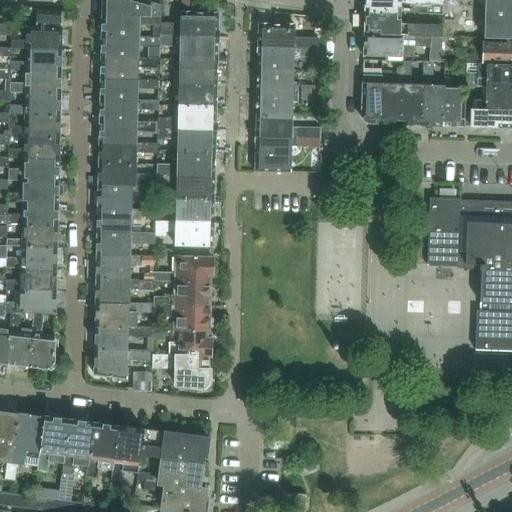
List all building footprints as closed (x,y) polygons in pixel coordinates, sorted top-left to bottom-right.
[(101,0),(102,14),(150,16),(151,2),(143,0),(101,0)] [(443,0),(364,0),(364,12),(400,12),(400,11),(401,11),(401,4),(427,5),(427,14),(443,15),(443,0)] [(511,0),(484,0),(484,38),(511,38),(511,0)] [(161,17),(161,5),(151,2),(150,16),(161,17)] [(35,26),(61,27),(60,27),(60,11),(36,10),(35,26)] [(160,25),(160,35),(175,36),(218,37),(218,31),(218,13),(217,13),(217,12),(209,12),(189,12),(189,11),(181,11),(181,12),(180,12),(180,25),(172,25),(172,23),(160,23),(160,25)] [(364,32),(364,33),(374,33),(400,35),(430,36),(442,36),(442,25),(401,23),(401,11),(400,11),(400,12),(364,12),(364,28),(365,28),(364,32)] [(161,17),(150,16),(102,14),(101,35),(139,37),(139,25),(152,25),(160,25),(160,23),(161,17)] [(317,38),(294,37),(294,24),(293,24),(285,24),(267,24),(267,23),(259,23),(258,23),(258,40),(257,40),(257,46),(311,47),(317,48),(317,38)] [(0,34),(10,35),(11,25),(0,24),(0,34)] [(10,48),(25,49),(61,50),(61,27),(35,26),(25,25),(25,40),(11,40),(10,48)] [(152,25),(152,37),(160,37),(160,35),(160,25),(152,25)] [(442,36),(453,37),(453,25),(442,25),(442,36)] [(374,33),(364,33),(363,51),(364,51),(364,55),(363,55),(363,56),(414,57),(415,46),(402,46),(402,43),(400,43),(400,35),(374,33)] [(139,37),(101,35),(101,57),(138,58),(139,46),(147,46),(159,46),(160,46),(160,38),(152,37),(139,37)] [(174,45),(179,46),(178,59),(217,60),(218,42),(218,37),(175,36),(160,35),(160,37),(160,38),(160,46),(174,47),(174,45)] [(430,47),(430,36),(415,35),(415,46),(430,47)] [(465,63),(511,63),(511,41),(482,42),(481,56),(470,56),(470,54),(466,54),(466,53),(457,53),(457,62),(465,63)] [(147,46),(147,58),(159,59),(159,46),(147,46)] [(298,56),(310,56),(311,47),(257,46),(257,52),(257,69),(293,70),(293,57),(298,57),(298,56)] [(0,56),(10,57),(10,48),(0,47),(0,56)] [(311,47),(310,56),(322,57),(322,48),(317,48),(311,47)] [(10,61),(10,70),(24,70),(24,71),(60,71),(61,50),(25,49),(24,62),(10,61)] [(138,67),(159,68),(159,59),(147,58),(138,58),(101,57),(100,78),(138,79),(138,67)] [(173,71),(173,82),(217,83),(217,60),(178,59),(178,72),(173,71)] [(401,83),(400,124),(401,124),(401,123),(404,123),(404,124),(421,125),(422,84),(409,84),(409,61),(402,61),(401,83)] [(443,125),(443,115),(444,85),(431,84),(431,62),(430,61),(423,61),(422,84),(421,125),(421,124),(425,124),(425,125),(443,125)] [(511,63),(465,63),(465,86),(481,87),(511,86),(511,63)] [(10,80),(10,70),(0,69),(0,79),(5,80),(10,80)] [(293,70),(257,69),(256,91),(297,92),(298,82),(293,82),(293,70)] [(9,92),(24,93),(60,93),(60,71),(24,71),(24,84),(9,84),(9,91),(9,92)] [(384,122),(384,124),(400,124),(401,83),(390,83),(390,71),(382,71),(381,75),(379,123),(380,123),(380,122),(384,122)] [(379,123),(381,75),(363,75),(362,82),(361,117),(366,123),(379,123)] [(159,80),(158,80),(138,79),(100,78),(100,99),(137,100),(138,88),(158,89),(159,80)] [(447,125),(464,126),(464,125),(464,122),(464,116),(464,108),(464,99),(465,88),(450,88),(450,78),(444,78),(444,85),(443,115),(443,125),(444,123),(447,123),(447,125)] [(178,91),(177,105),(216,106),(217,83),(173,82),(173,91),(178,91)] [(511,86),(481,87),(481,99),(472,99),(472,108),(511,109),(511,86)] [(9,92),(4,92),(0,91),(0,100),(9,101),(9,92)] [(297,92),(256,91),(256,114),(292,114),(292,102),(297,102),(297,92)] [(9,105),(9,114),(23,114),(59,115),(60,93),(24,93),(23,105),(9,105)] [(137,100),(100,99),(99,120),(137,121),(137,110),(158,111),(158,101),(137,101),(137,100)] [(464,126),(470,126),(470,125),(470,123),(471,116),(471,108),(472,108),(472,99),(464,99),(464,108),(464,116),(464,122),(464,125),(464,126)] [(158,118),(157,128),(173,128),(173,129),(216,129),(216,123),(216,106),(177,105),(177,118),(158,118)] [(511,127),(511,109),(472,108),(471,108),(471,116),(470,123),(470,125),(470,126),(480,126),(480,127),(499,127),(499,125),(503,125),(503,127),(511,127)] [(0,122),(8,123),(8,114),(0,112),(0,122)] [(311,130),(303,130),(303,127),(292,127),(292,114),(256,114),(255,130),(255,136),(320,138),(320,129),(311,129),(311,130)] [(9,126),(9,131),(9,136),(23,136),(59,137),(59,115),(23,115),(23,126),(9,126)] [(137,121),(99,120),(99,142),(136,142),(136,132),(155,133),(155,122),(137,121)] [(157,140),(176,140),(176,151),(215,153),(215,135),(216,135),(216,129),(173,129),(173,128),(157,128),(157,140)] [(0,144),(8,145),(9,136),(9,131),(3,131),(3,134),(0,134),(0,144)] [(8,158),(22,158),(59,159),(59,137),(23,136),(22,149),(8,149),(8,158)] [(290,173),(291,160),(291,147),(303,147),(320,148),(320,138),(255,136),(255,142),(254,172),(290,173)] [(156,153),(156,151),(156,144),(136,143),(136,142),(99,142),(98,163),(136,163),(136,153),(156,153)] [(157,164),(156,174),(172,174),(172,175),(215,176),(215,153),(176,151),(176,164),(157,164)] [(7,169),(7,180),(7,182),(15,182),(15,180),(22,180),(58,181),(59,159),(22,158),(22,172),(17,172),(17,169),(7,169)] [(141,174),(141,163),(136,163),(98,163),(98,184),(135,185),(156,185),(156,174),(141,174)] [(172,174),(156,174),(156,185),(175,185),(175,198),(214,199),(215,176),(172,175),(172,174)] [(58,181),(22,180),(22,192),(7,193),(7,202),(21,202),(58,203),(58,196),(62,193),(62,186),(58,183),(58,181)] [(131,209),(131,208),(132,196),(140,196),(140,195),(156,195),(156,186),(135,186),(135,185),(98,184),(97,208),(131,209)] [(439,189),(439,198),(455,199),(455,189),(439,189)] [(171,210),(170,221),(171,221),(214,222),(214,216),(213,216),(214,209),(214,199),(175,198),(174,210),(171,210)] [(511,201),(459,200),(459,199),(455,199),(439,198),(429,198),(426,265),(457,266),(457,261),(465,261),(465,264),(479,265),(479,269),(480,269),(479,303),(481,303),(481,311),(476,311),(475,350),(511,351),(511,201)] [(6,224),(21,224),(57,225),(58,203),(21,202),(21,214),(7,214),(7,215),(6,215),(6,224)] [(141,218),(141,209),(131,208),(131,209),(97,208),(97,231),(131,232),(131,218),(138,219),(138,218),(141,218)] [(155,232),(155,237),(165,237),(165,232),(174,232),(174,245),(184,245),(202,246),(212,246),(213,228),(214,222),(171,221),(170,221),(167,221),(155,220),(155,232)] [(6,245),(7,245),(7,246),(20,246),(57,247),(57,225),(21,224),(20,239),(6,239),(6,245)] [(131,232),(97,231),(96,255),(130,256),(130,255),(130,243),(154,244),(155,237),(155,232),(131,232)] [(184,245),(183,257),(202,257),(212,257),(212,246),(202,246),(184,245)] [(6,258),(6,259),(5,259),(5,267),(20,268),(56,269),(57,247),(20,246),(20,258),(6,258)] [(130,256),(96,255),(96,278),(130,279),(130,265),(140,265),(141,255),(130,255),(130,256)] [(141,255),(140,265),(155,266),(155,255),(141,255)] [(212,261),(212,257),(202,257),(183,257),(173,256),(173,272),(153,271),(153,280),(153,281),(173,281),(210,282),(209,282),(209,275),(210,275),(212,275),(212,270),(213,268),(213,264),(212,261)] [(5,289),(19,290),(56,291),(56,269),(20,268),(19,280),(5,280),(5,282),(5,289)] [(153,280),(130,279),(96,278),(95,302),(129,303),(129,288),(153,288),(153,281),(153,280)] [(153,303),(153,305),(209,306),(209,299),(210,282),(173,281),(172,294),(170,294),(170,296),(153,297),(153,303)] [(19,290),(19,302),(19,313),(32,313),(33,313),(55,314),(56,291),(19,290)] [(153,303),(129,303),(95,302),(95,326),(128,327),(128,326),(136,326),(137,312),(153,313),(153,305),(153,303)] [(5,312),(5,304),(0,303),(0,364),(2,365),(4,362),(7,363),(9,323),(8,329),(0,327),(0,313),(3,314),(3,312),(5,312)] [(153,305),(153,313),(152,314),(170,315),(170,317),(172,317),(172,330),(208,331),(209,331),(209,327),(212,327),(213,325),(213,320),(212,318),(209,318),(209,314),(209,307),(209,306),(153,305)] [(10,313),(9,323),(7,363),(16,364),(18,367),(25,368),(28,365),(30,366),(31,330),(31,332),(18,330),(20,319),(21,313),(19,313),(10,313)] [(31,330),(30,366),(47,368),(51,370),(55,366),(54,362),(54,348),(57,346),(57,341),(54,338),(54,335),(40,333),(42,318),(33,317),(32,320),(31,330)] [(152,337),(152,329),(153,329),(153,327),(136,326),(128,326),(128,327),(95,326),(94,350),(127,351),(127,350),(128,349),(128,336),(152,337)] [(208,338),(208,331),(172,330),(153,329),(152,329),(152,337),(152,339),(169,339),(168,354),(208,355),(210,355),(210,351),(211,349),(212,345),(211,342),(210,338),(208,338)] [(151,361),(152,355),(152,353),(152,351),(128,349),(127,350),(127,351),(94,350),(94,374),(127,378),(127,360),(151,361)] [(152,355),(151,361),(151,369),(175,370),(175,385),(178,385),(180,388),(186,388),(188,386),(203,388),(206,388),(209,386),(209,383),(210,383),(210,369),(208,369),(208,355),(168,354),(168,355),(152,355)] [(133,372),(132,391),(151,392),(151,372),(133,372)] [(19,414),(0,411),(0,465),(1,466),(4,462),(6,462),(6,463),(13,464),(20,413),(19,413),(19,414)] [(38,466),(43,425),(44,416),(41,416),(39,413),(39,412),(32,411),(32,412),(29,414),(20,413),(13,464),(6,463),(4,473),(4,479),(14,480),(15,469),(17,470),(18,464),(38,466)] [(44,416),(43,425),(38,466),(37,470),(47,471),(48,461),(63,463),(70,419),(69,419),(52,417),(44,416)] [(93,422),(70,419),(63,463),(58,500),(70,501),(73,474),(71,474),(73,464),(88,466),(94,422),(93,422)] [(86,476),(96,477),(97,467),(112,469),(117,426),(101,423),(94,422),(88,466),(86,476)] [(140,455),(142,439),(143,429),(126,427),(126,426),(117,425),(117,426),(112,469),(110,479),(121,481),(122,471),(137,473),(138,467),(140,455)] [(202,463),(204,463),(205,456),(206,456),(208,437),(143,429),(142,439),(140,455),(160,457),(202,463)] [(138,467),(137,473),(136,480),(144,481),(199,487),(200,477),(203,475),(204,469),(202,466),(202,463),(160,457),(157,474),(142,472),(142,468),(138,467)] [(161,492),(159,509),(185,511),(204,511),(205,511),(206,508),(207,503),(206,500),(207,496),(205,496),(206,488),(199,487),(144,481),(143,489),(161,492)] [(35,488),(34,497),(37,497),(45,498),(52,499),(58,500),(59,491),(35,488)] [(109,489),(107,506),(117,507),(119,490),(109,489)] [(3,506),(11,507),(13,494),(5,493),(3,506)] [(301,494),(294,494),(292,511),(304,511),(306,494),(305,494),(305,493),(301,493),(301,494)] [(11,507),(19,508),(21,495),(13,494),(11,507)] [(19,508),(27,509),(29,496),(21,495),(19,508)] [(27,509),(35,510),(37,497),(34,497),(33,497),(29,496),(27,509)] [(35,510),(43,511),(45,498),(37,497),(35,510)] [(43,511),(51,511),(52,499),(45,498),(43,511)] [(51,511),(55,511),(58,511),(60,500),(58,500),(52,499),(51,511)] [(58,511),(67,511),(68,501),(60,500),(58,511)] [(67,511),(75,511),(76,502),(68,501),(67,511)] [(83,511),(84,503),(76,502),(75,511),(83,511)] [(90,511),(91,504),(84,503),(83,511),(90,511)]
